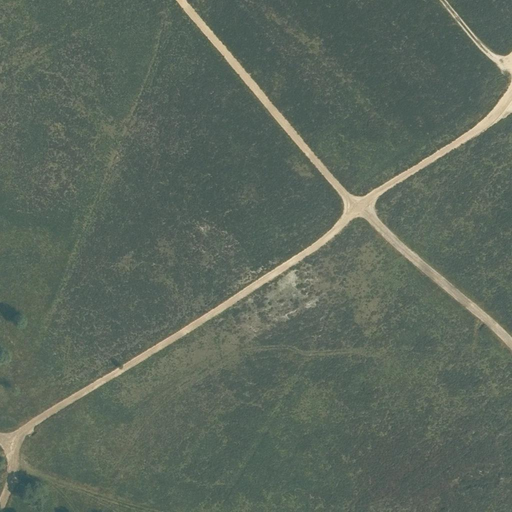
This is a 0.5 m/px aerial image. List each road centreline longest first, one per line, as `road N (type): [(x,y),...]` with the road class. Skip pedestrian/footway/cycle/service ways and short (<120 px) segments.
road 1 (track): [(356,207),(335,232),(31,424),(12,445),(0,501)]
road 2 (track): [(180,0),(356,207)]
road 3 (track): [(356,207),(511,344)]
road 4 (track): [(511,100),(356,207)]
